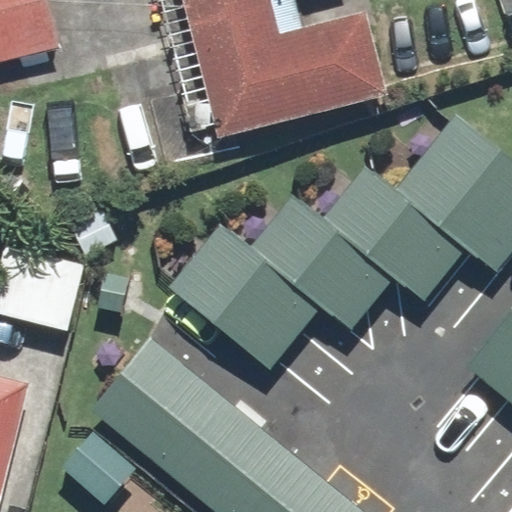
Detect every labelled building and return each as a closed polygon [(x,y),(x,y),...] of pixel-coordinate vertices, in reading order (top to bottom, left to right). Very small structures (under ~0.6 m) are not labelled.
[(0,0),(0,60),(52,51),(41,0),(0,0)] [(349,0),(181,0),(217,140),(375,100),(349,0)] [(511,158),(465,121),(406,193),(508,275),(511,270),(511,158)] [(374,176),(333,227),(426,302),(467,251),(374,176)] [(301,208),(265,252),(359,327),(394,283),(301,208)] [(331,309),(230,228),(179,291),(280,372),(331,309)] [(6,248),(0,270),(0,319),(64,336),(83,269),(6,248)] [(511,321),(474,368),(511,398),(511,321)] [(371,511),(154,338),(93,414),(215,511),(371,511)] [(0,506),(30,393),(0,384),(0,506)]
